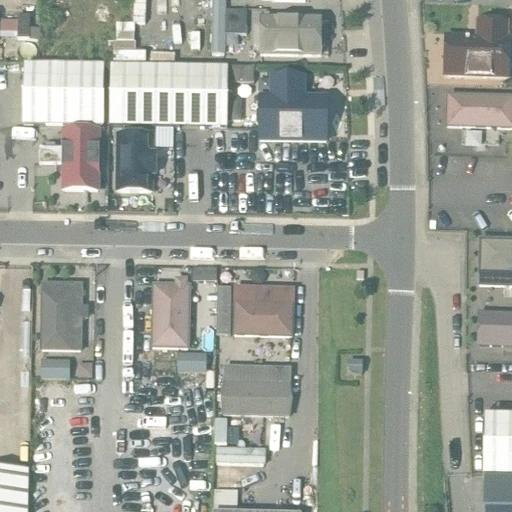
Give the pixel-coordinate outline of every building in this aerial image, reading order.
[(247,32),(247,9),(228,9),(227,0),(214,0),(215,55),(227,55),(226,32),(247,32)] [(320,19),(255,19),(255,52),(254,62),(319,62),(320,19)] [(477,40),(446,39),(445,77),(507,79),(509,41),(506,41),(507,25),(478,24),(477,40)] [(232,67),(231,82),(253,83),(254,68),(232,67)] [(92,72),(18,73),(18,128),(92,128),(92,72)] [(319,72),(256,72),(256,143),(326,143),(326,97),(319,97),(319,72)] [(206,77),(112,77),(112,132),(206,132),(206,77)] [(511,99),(448,98),(447,129),(511,130),(511,99)] [(80,148),(48,147),(48,197),(80,197),(80,148)] [(158,148),(108,148),(108,205),(158,205),(158,148)] [(511,258),(480,258),(480,286),(511,285),(511,258)] [(81,290),(36,288),(33,355),(78,357),(81,290)] [(217,289),(215,337),(229,338),(231,290),(217,289)] [(189,291),(150,290),(149,345),(188,346),(189,291)] [(291,290),(234,290),(234,340),(291,339),(291,290)] [(511,323),(478,323),(477,369),(511,369),(511,323)] [(208,373),(208,354),(180,353),(180,372),(208,373)] [(43,361),(43,379),(71,380),(71,361),(43,361)] [(358,377),(360,377),(361,363),(359,363),(359,365),(349,364),(348,374),(358,375),(358,377)] [(289,369),(222,367),(220,418),(287,420),(289,369)] [(511,425),(484,426),(484,481),(511,480),(511,425)] [(240,443),(221,442),(222,434),(218,433),(217,485),(239,486),(240,443)] [(0,511),(24,511),(25,476),(0,475),(0,511)] [(511,511),(511,480),(484,481),(483,511),(511,511)]
